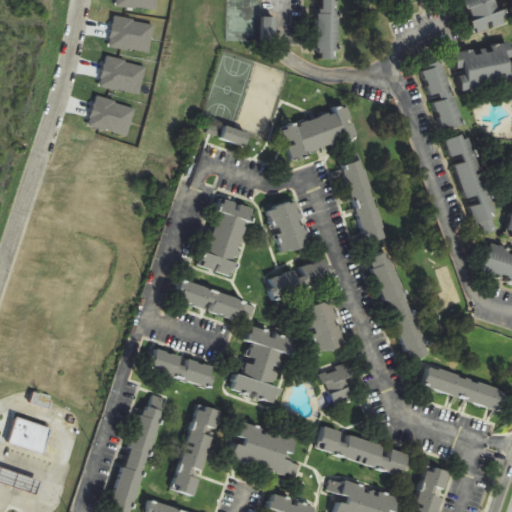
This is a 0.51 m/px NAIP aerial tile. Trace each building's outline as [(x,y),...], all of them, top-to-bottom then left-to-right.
[(339,0),(317,0),(317,59),(339,59),(339,0)] [(464,0),(474,33),(506,24),(499,0),(464,0)] [(511,81),(511,68),(508,43),(453,53),(460,90),(511,81)] [(463,124),(439,61),(421,67),(434,102),(432,102),(443,131),(463,124)] [(289,158),(356,138),(347,107),(280,128),(289,158)] [(219,138),(245,147),(249,134),(224,125),(219,138)] [(466,133),(444,140),(450,158),(460,154),(463,162),(453,166),(465,199),(476,195),(479,204),(468,207),(478,237),(499,230),(466,133)] [(362,160),(342,165),(364,246),(384,241),(362,160)] [(201,268),(232,277),(251,208),(220,199),(201,268)] [(267,210),(281,254),(310,244),(295,200),(267,210)] [(511,278),(511,283),(511,251),(489,245),(481,269),(511,278)] [(408,361),(427,354),(388,252),(369,259),(408,361)] [(274,301),(334,277),(326,257),(266,281),(274,301)] [(181,278),(173,299),(234,322),(237,313),(251,318),(256,306),(181,278)] [(331,301),(305,308),(317,353),(344,345),(331,301)] [(295,340),(252,327),(232,392),(272,405),(287,357),(289,358),(295,340)] [(208,388),(214,366),(153,349),(148,371),(208,388)] [(319,374),(331,407),(357,398),(345,365),(319,374)] [(427,367),(421,387),(500,411),(506,391),(427,367)] [(132,511),(162,406),(142,401),(112,511),(115,511),(132,511)] [(173,490),(195,496),(220,411),(198,405),(173,490)] [(15,418),(8,444),(44,453),(50,427),(15,418)] [(229,461),(295,478),(299,464),(289,462),(295,438),(238,423),(229,461)] [(321,427),(314,450),(401,476),(408,453),(321,427)] [(0,481),(34,494),(39,481),(0,466),(0,481)] [(436,511),(440,496),(434,495),(435,489),(445,492),(449,472),(423,466),(411,511),(436,511)] [(393,511),(398,497),(330,477),(326,492),(337,495),(331,511),(393,511)] [(264,511),(315,511),(317,505),(271,495),(267,511),(265,510),(264,511)] [(187,511),(152,502),(149,511),(187,511)]
